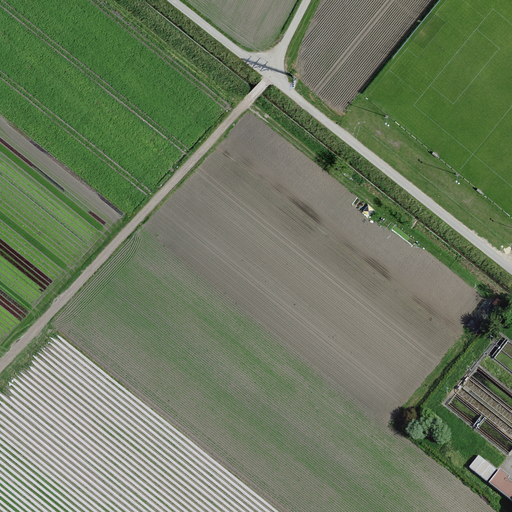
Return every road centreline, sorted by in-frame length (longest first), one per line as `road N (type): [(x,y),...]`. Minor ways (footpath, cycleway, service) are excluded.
road 1 (track): [(173,0),(511,265)]
road 2 (track): [(0,367),(269,76)]
